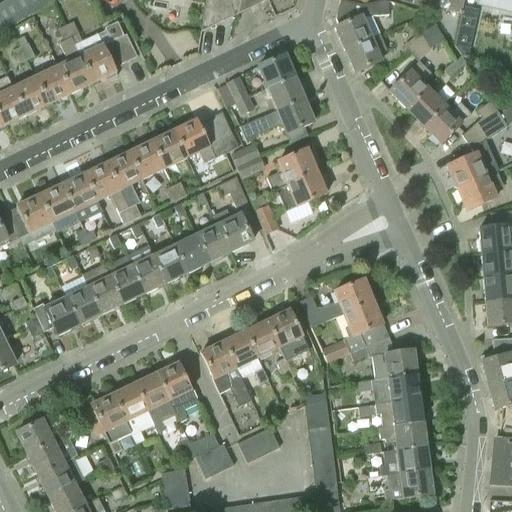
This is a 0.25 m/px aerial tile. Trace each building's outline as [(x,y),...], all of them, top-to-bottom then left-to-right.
[(25,19),(13,0),(9,0),(2,4),(15,25),(25,19)] [(34,14),(26,0),(13,0),(25,19),(34,14)] [(44,8),(39,0),(26,0),(34,14),(44,8)] [(54,2),(52,0),(39,0),(44,8),(54,2)] [(241,0),(207,0),(202,32),(214,26),(238,14),(241,0)] [(241,0),(238,14),(267,1),(267,0),(241,0)] [(462,7),(463,0),(450,0),(448,12),(451,13),(450,17),(458,19),(459,15),(461,15),(462,7)] [(511,0),(477,0),(476,7),(481,8),(478,20),(503,25),(506,15),(511,16),(511,0)] [(344,52),(380,36),(372,18),(388,17),(387,3),(383,2),(362,7),(340,1),(335,20),(338,27),(334,29),(344,52)] [(2,4),(0,5),(0,22),(5,31),(15,25),(2,4)] [(462,7),(461,15),(457,32),(472,35),(477,10),(462,7)] [(110,42),(110,43),(123,37),(117,23),(104,30),(110,42)] [(65,27),(71,39),(78,35),(73,24),(65,27)] [(411,56),(426,41),(439,33),(435,26),(420,35),(419,34),(402,48),(411,56)] [(70,95),(92,85),(64,28),(57,31),(63,43),(59,45),(66,62),(57,67),(70,95)] [(431,51),(430,51),(445,41),(439,33),(426,41),(411,56),(418,63),(431,51)] [(97,36),(74,47),(92,85),(115,74),(113,69),(124,65),(113,42),(110,43),(103,47),(97,36)] [(113,42),(124,65),(136,58),(126,36),(123,37),(113,42)] [(354,75),(382,63),(379,56),(387,52),(380,36),(344,52),(354,75)] [(26,62),(34,58),(28,45),(20,49),(26,62)] [(19,66),(26,62),(20,49),(12,53),(19,66)] [(268,91),(294,80),(284,57),(258,68),(268,91)] [(443,73),(450,81),(463,68),(456,61),(443,73)] [(406,110),(427,89),(422,84),(430,76),(418,63),(410,72),(389,93),(406,110)] [(48,106),(70,95),(57,67),(34,78),(48,106)] [(26,117),(48,106),(34,78),(12,88),(26,117)] [(236,105),(247,100),(238,79),(226,85),(236,105)] [(278,116),(304,105),(294,80),(268,91),(278,116)] [(0,122),(3,128),(26,117),(12,88),(0,94),(0,122)] [(406,110),(423,128),(445,107),(427,89),(406,110)] [(241,117),(253,112),(247,100),(236,105),(241,117)] [(476,113),(481,119),(495,110),(490,102),(476,113)] [(304,105),(278,116),(286,136),(313,124),(304,105)] [(440,146),(462,124),(462,125),(471,117),(459,105),(451,113),(445,107),(423,128),(440,146)] [(274,109),(241,123),(247,136),(280,122),(274,109)] [(462,137),(471,152),(508,127),(495,110),(481,119),(462,137)] [(220,141),(232,136),(223,116),(211,121),(220,141)] [(203,166),(239,149),(232,136),(220,141),(211,121),(199,127),(197,122),(174,134),(187,161),(198,155),(203,166)] [(165,171),(187,161),(174,134),(152,144),(165,171)] [(142,182),(165,171),(152,144),(129,155),(142,182)] [(235,169),(259,158),(253,146),(230,156),(235,169)] [(274,191),(315,174),(305,151),(275,165),(279,174),(266,180),(272,193),(274,191)] [(120,193),(142,182),(129,155),(107,166),(120,193)] [(456,190),(496,172),(490,158),(480,163),(477,155),(446,168),(456,190)] [(241,181),(264,171),(259,158),(235,169),(241,181)] [(128,210),(120,193),(107,166),(84,177),(97,204),(109,198),(123,227),(133,222),(128,210)] [(466,213),(497,199),(493,191),(503,187),(496,172),(456,190),(466,213)] [(284,214),(295,209),(325,197),(315,174),(274,191),(284,214)] [(102,214),(97,204),(84,177),(62,187),(74,215),(79,225),(102,214)] [(229,196),(233,206),(235,210),(237,209),(247,205),(236,179),(217,187),(223,199),(229,196)] [(178,201),(186,197),(180,184),(172,188),(178,201)] [(52,226),(74,215),(62,187),(39,198),(52,226)] [(171,204),(178,201),(172,188),(164,191),(171,204)] [(200,209),(208,206),(203,195),(195,198),(200,209)] [(55,233),(52,226),(39,198),(17,209),(17,210),(8,215),(19,240),(23,248),(55,233)] [(179,220),(186,216),(181,205),(173,209),(179,220)] [(254,213),(265,236),(276,231),(266,207),(254,213)] [(239,215),(229,219),(225,210),(212,217),(216,226),(229,253),(252,242),(239,215)] [(8,245),(19,240),(8,215),(0,218),(0,248),(8,245)] [(157,230),(164,227),(159,216),(152,219),(157,230)] [(136,241),(143,237),(138,226),(130,229),(136,241)] [(208,264),(229,253),(216,226),(194,236),(208,264)] [(89,244),(96,240),(90,227),(82,231),(89,244)] [(481,254),(510,251),(511,251),(511,227),(508,228),(478,230),(481,254)] [(81,248),(89,244),(82,231),(75,235),(81,248)] [(113,251),(121,247),(116,236),(108,240),(113,251)] [(187,274),(208,264),(194,236),(173,246),(187,274)] [(165,284),(187,274),(173,246),(152,257),(165,284)] [(92,261),(99,258),(94,247),(87,250),(92,261)] [(483,277),(511,274),(511,270),(510,251),(481,254),(483,277)] [(70,272),(78,268),(73,257),(65,261),(70,272)] [(144,294),(131,267),(126,257),(105,268),(121,305),(144,294)] [(144,294),(165,284),(152,257),(131,267),(144,294)] [(121,305),(105,268),(104,266),(82,277),(86,288),(100,316),(121,305)] [(485,303),(511,300),(511,274),(483,277),(485,303)] [(310,330),(341,317),(371,304),(362,282),(333,294),(337,303),(316,312),(311,299),(299,304),(310,330)] [(78,326),(100,316),(86,288),(64,299),(78,326)] [(329,289),(315,293),(318,304),(332,300),(329,289)] [(15,312),(26,306),(22,298),(11,304),(15,312)] [(45,314),(37,318),(40,326),(45,334),(53,330),(56,337),(78,326),(64,299),(43,309),(45,314)] [(487,327),(511,324),(511,300),(485,303),(487,327)] [(344,357),(388,338),(382,326),(380,326),(371,304),(341,317),(350,339),(321,352),(326,365),(344,357)] [(279,350),(302,339),(289,312),(266,323),(279,350)] [(28,332),(40,326),(37,318),(25,324),(28,332)] [(256,361),(279,350),(266,323),(243,335),(256,361)] [(28,332),(32,340),(43,334),(40,326),(28,332)] [(236,371),(256,361),(243,335),(223,344),(236,371)] [(374,382),(415,376),(412,352),(411,352),(410,347),(393,350),(388,338),(344,357),(347,365),(352,363),(353,364),(368,358),(368,360),(371,359),(374,382)] [(511,339),(492,342),(493,355),(480,358),(482,363),(481,363),(488,388),(511,380),(511,339)] [(3,343),(0,344),(0,373),(14,366),(3,343)] [(201,355),(213,383),(219,396),(229,391),(238,409),(251,403),(236,371),(223,344),(201,355)] [(281,375),(289,372),(284,360),(275,363),(281,375)] [(156,376),(175,416),(183,412),(197,406),(179,365),(156,376)] [(260,386),(268,382),(262,370),(254,374),(260,386)] [(134,387),(153,428),(162,424),(175,417),(175,416),(156,376),(134,387)] [(374,407),(419,401),(415,376),(374,382),(354,385),(356,396),(372,394),(374,407)] [(494,411),(511,405),(511,380),(488,388),(494,411)] [(130,434),(132,438),(140,434),(153,428),(134,387),(112,397),(130,434)] [(102,433),(108,445),(117,441),(130,434),(112,397),(90,408),(96,421),(102,433)] [(381,429),(422,424),(419,401),(374,407),(358,409),(359,418),(379,415),(375,417),(380,417),(381,429)] [(305,420),(327,417),(325,405),(304,408),(305,420)] [(90,408),(89,408),(89,409),(89,410),(88,410),(87,410),(87,409),(83,411),(89,424),(96,421),(90,408)] [(187,420),(183,412),(175,416),(175,417),(179,424),(187,420)] [(307,431),(328,429),(327,417),(305,420),(307,431)] [(493,439),(493,460),(511,461),(511,444),(508,444),(508,441),(511,440),(511,418),(509,418),(508,427),(502,426),(501,439),(493,439)] [(27,456),(52,444),(41,421),(16,434),(27,456)] [(96,421),(89,424),(95,436),(102,433),(96,421)] [(165,431),(162,424),(153,428),(157,435),(165,431)] [(395,453),(425,449),(422,424),(381,429),(378,430),(379,442),(393,440),(395,453)] [(308,443),(330,440),(328,429),(307,431),(308,443)] [(268,455),(279,450),(269,430),(258,435),(268,455)] [(144,442),(140,434),(132,438),(136,446),(144,442)] [(199,457),(211,452),(218,448),(212,435),(190,446),(196,459),(199,457)] [(258,460),(268,455),(258,435),(248,440),(258,460)] [(186,464),(196,459),(190,446),(187,439),(176,444),(186,464)] [(246,466),(258,460),(248,440),(237,446),(246,466)] [(310,455),(331,452),(330,440),(308,443),(310,455)] [(122,452),(117,441),(108,445),(114,456),(122,452)] [(37,478),(63,465),(52,444),(27,456),(37,478)] [(380,445),(362,447),(364,457),(381,455),(380,445)] [(221,473),(233,468),(223,446),(218,448),(211,452),(221,473)] [(398,475),(428,471),(425,449),(395,453),(398,475)] [(210,479),(221,473),(211,452),(199,457),(210,479)] [(311,467),(333,465),(331,452),(310,455),(311,467)] [(101,473),(112,467),(108,459),(97,465),(101,473)] [(511,461),(493,460),(491,472),(511,473),(511,461)] [(48,499),(73,486),(63,465),(37,478),(48,499)] [(312,479),(334,476),(333,465),(311,467),(312,479)] [(104,481),(116,475),(112,467),(101,473),(104,481)] [(162,487),(186,483),(184,471),(160,475),(162,487)] [(401,501),(401,500),(431,496),(428,471),(398,475),(385,477),(387,492),(383,492),(384,503),(401,501)] [(490,487),(511,488),(511,473),(491,472),(490,487)] [(312,479),(314,488),(315,497),(317,511),(338,511),(335,485),(334,476),(312,479)] [(164,499),(188,495),(186,483),(162,487),(164,499)] [(54,511),(77,511),(85,509),(73,486),(48,499),(54,511)] [(116,503),(127,498),(123,488),(111,494),(116,503)] [(184,508),(190,507),(188,495),(164,499),(166,511),(184,508)] [(304,511),(317,511),(315,497),(302,499),(304,511)] [(291,511),(304,511),(302,499),(290,500),(291,511)] [(279,511),(291,511),(290,500),(278,502),(279,511)] [(266,511),(279,511),(278,502),(266,504),(266,511)]
